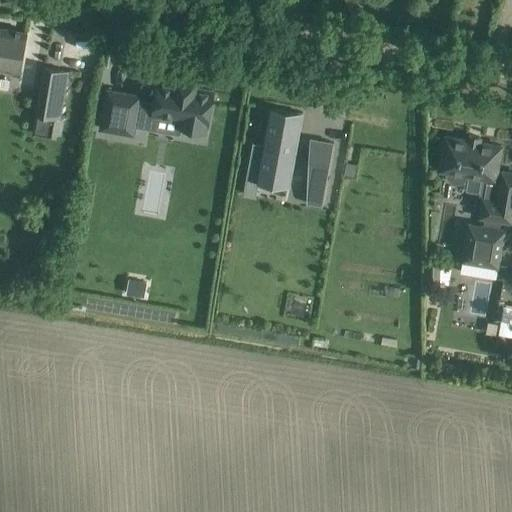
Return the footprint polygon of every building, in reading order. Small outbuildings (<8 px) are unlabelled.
[(0,27),(0,68),(21,72),(27,32),(0,27)] [(36,115),(60,119),(68,71),(44,67),(36,115)] [(152,122),(154,114),(182,119),(181,127),(204,132),(206,123),(208,123),(213,91),(195,88),(196,82),(178,79),(177,85),(158,81),(154,102),(139,99),(139,96),(108,90),(101,128),(133,133),(135,119),(152,122)] [(302,113),(271,107),(264,144),(252,142),(247,171),(258,173),(258,178),(289,183),(302,113)] [(446,136),(440,170),(447,171),(447,174),(447,177),(450,181),(452,183),(455,184),(461,183),(465,180),(467,178),(467,174),(487,178),(480,216),(484,216),(483,224),(500,227),(501,219),(511,221),(511,173),(497,171),(501,146),(468,140),(446,136)] [(308,176),(306,203),(322,206),(333,143),(310,138),(308,176)] [(346,162),(344,174),(354,176),(357,164),(346,162)] [(68,181),(55,193),(62,201),(75,189),(68,181)] [(507,228),(468,221),(461,261),(500,268),(507,228)] [(440,285),(440,261),(426,261),(426,284),(440,285)] [(129,279),(127,292),(144,295),(146,282),(129,279)]
